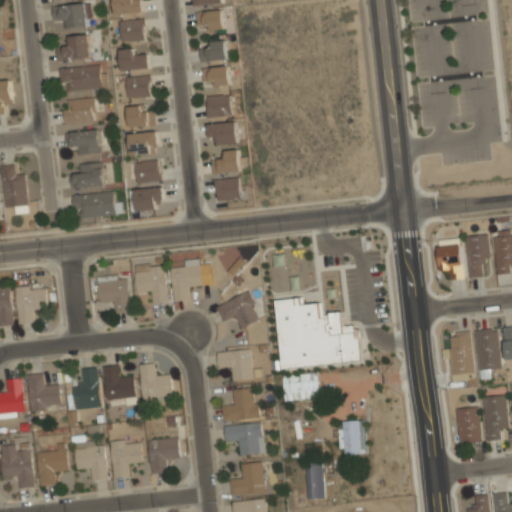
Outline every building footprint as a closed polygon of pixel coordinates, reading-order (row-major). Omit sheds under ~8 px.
[(113,0),(115,14),(144,10),(142,0),(113,0)] [(64,25),(87,26),(88,3),(54,2),(53,16),(64,16),(64,25)] [(224,9),(195,10),(195,22),(205,21),(205,30),(224,29),(224,9)] [(118,39),(145,39),(145,17),(118,17),(118,39)] [(67,33),(67,46),(58,46),(58,58),(91,57),(90,32),(67,33)] [(208,39),(208,49),(200,48),(199,58),(226,59),(227,39),(208,39)] [(150,67),(148,54),(138,55),(137,45),(119,47),(121,70),(150,67)] [(60,65),(61,89),(107,87),(106,63),(60,65)] [(211,78),(212,85),(230,84),(229,64),(201,66),(202,79),(211,78)] [(125,95),(151,95),(151,74),(125,74),(125,95)] [(0,113),(5,113),(4,101),(12,101),(12,78),(0,78),(0,113)] [(231,93),(206,94),(207,114),(231,113),(231,93)] [(96,120),(96,97),(64,97),(64,120),(96,120)] [(156,123),(154,112),(146,113),(144,103),(127,105),(129,126),(156,123)] [(219,143),(239,141),(237,119),(207,122),(208,133),(218,132),(219,143)] [(100,151),(99,128),(67,130),(68,144),(77,143),(77,152),(100,151)] [(127,132),(129,153),(159,150),(157,129),(127,132)] [(219,150),(220,159),(212,160),(213,172),(243,169),(240,147),(219,150)] [(136,182),(161,178),(158,157),(133,161),(136,182)] [(72,173),(73,187),(105,184),(103,160),(79,162),(80,172),(72,173)] [(26,172),(15,173),(14,163),(1,164),(6,205),(16,204),(17,212),(30,210),(26,172)] [(241,198),(241,177),(216,177),(216,198),(241,198)] [(163,186),(130,186),(130,207),(163,207),(163,186)] [(74,193),(76,218),(122,215),(121,199),(116,199),(116,190),(74,193)] [(511,229),(494,230),(496,272),(511,271),(511,229)] [(468,233),(466,275),(482,275),(482,263),(488,263),(490,234),(468,233)] [(441,278),(463,276),(461,239),(439,240),(441,278)] [(174,300),(193,298),(192,288),(202,287),(199,256),(180,258),(181,267),(171,268),(174,300)] [(148,302),(168,301),(166,264),(133,266),(135,294),(147,293),(148,302)] [(98,302),(110,301),(111,311),(130,310),(128,273),(96,275),(98,302)] [(39,321),(38,302),(47,301),(46,281),(15,283),(17,322),(39,321)] [(0,283),(0,323),(14,323),(13,283),(0,283)] [(261,318),(249,290),(217,304),(224,323),(236,318),(240,326),(261,318)] [(282,368),(361,360),(357,324),(343,325),(342,310),(323,312),(322,301),(304,303),(303,295),(275,298),(282,368)] [(507,359),(511,358),(511,326),(503,327),(507,359)] [(476,330),(478,369),(500,368),(498,329),(476,330)] [(471,330),(447,333),(451,374),(475,371),(471,330)] [(217,350),(218,367),(231,367),(231,379),(260,377),(260,367),(252,367),(251,349),(217,350)] [(138,363),(143,397),(173,393),(170,371),(160,372),(158,360),(138,363)] [(118,403),(137,402),(135,372),(123,373),(122,362),(103,364),(105,396),(117,395),(118,403)] [(75,407),(101,406),(99,365),(79,366),(79,379),(74,379),(75,407)] [(61,407),(59,380),(48,381),(48,370),(28,372),(31,409),(61,407)] [(319,395),(316,370),(282,374),(285,399),(319,395)] [(0,415),(26,413),(23,376),(4,377),(5,390),(0,390),(0,415)] [(223,420),(258,417),(255,386),(231,388),(232,401),(221,402),(223,420)] [(505,393),(483,396),(487,439),(499,438),(498,428),(509,426),(505,393)] [(456,406),(459,441),(482,440),(480,405),(456,406)] [(365,418),(339,419),(340,453),(366,452),(365,418)] [(263,452),(262,422),(225,423),(225,441),(237,441),(238,453),(263,452)] [(109,477),(106,442),(95,443),(95,438),(84,439),(84,434),(73,435),(76,470),(87,469),(88,479),(109,477)] [(180,460),(178,435),(148,437),(151,472),(166,471),(166,460),(180,460)] [(110,439),(113,476),(133,474),(132,464),(143,463),(141,437),(110,439)] [(1,443),(3,478),(15,477),(15,487),(35,486),(32,441),(1,443)] [(40,485),(59,483),(58,472),(69,471),(66,442),(56,443),(56,450),(37,452),(40,485)] [(265,492),(263,461),(240,462),(241,474),(230,475),(231,494),(265,492)] [(324,461),(307,461),(307,497),(324,497),(324,461)] [(492,492),(494,511),(511,511),(511,500),(506,501),(505,490),(492,492)] [(467,511),(490,511),(489,492),(476,493),(477,503),(467,504),(467,511)] [(233,499),(233,511),(266,511),(266,498),(233,499)]
